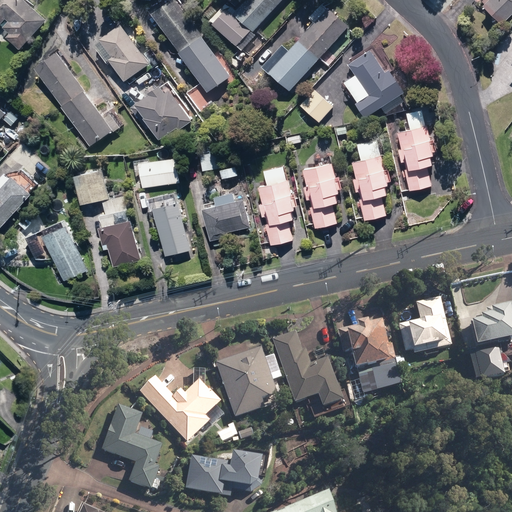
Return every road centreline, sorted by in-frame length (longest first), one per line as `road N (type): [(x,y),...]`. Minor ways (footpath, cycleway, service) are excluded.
road 1 (tertiary): [(136,320),(500,240)]
road 2 (residential): [(500,240),(453,58),(401,0)]
road 3 (tertiary): [(136,320),(96,354),(51,415)]
